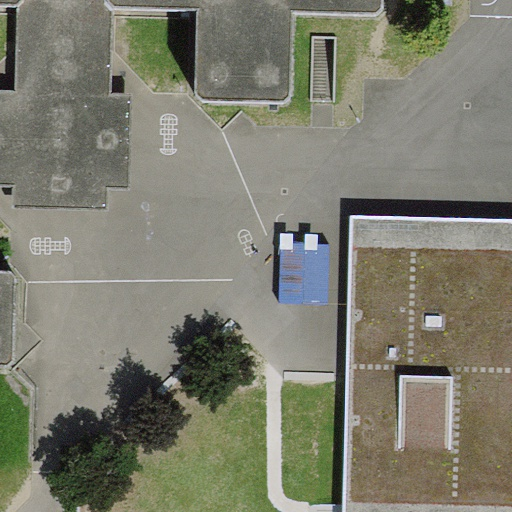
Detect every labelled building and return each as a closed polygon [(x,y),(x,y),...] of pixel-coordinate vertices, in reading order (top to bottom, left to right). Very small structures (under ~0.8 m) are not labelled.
[(0,0),(0,9),(21,10),(21,0),(0,0)] [(0,188),(19,189),(20,212),(27,212),(109,213),(109,195),(132,195),(132,117),(133,100),(114,100),(116,23),(115,0),(21,0),(21,10),(21,94),(0,93),(0,188)] [(115,0),(116,23),(207,24),(205,118),(299,120),(300,28),(391,29),(391,0),(115,0)] [(511,511),(511,220),(351,217),(348,380),(345,511),(511,511)] [(0,374),(23,375),(25,281),(0,280),(0,374)]
